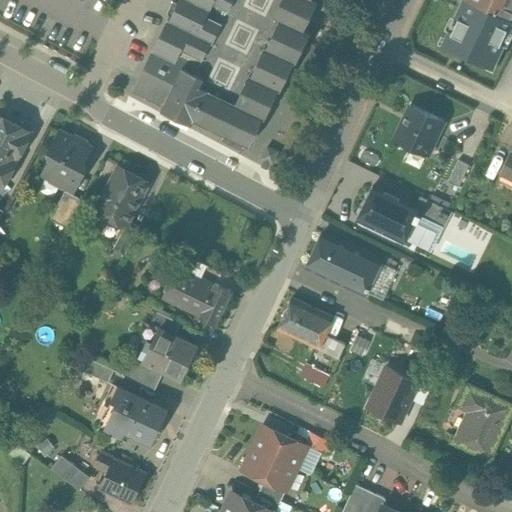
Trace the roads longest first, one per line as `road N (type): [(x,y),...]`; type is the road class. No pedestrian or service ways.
road 1 (residential): [(296,222),(0,63)]
road 2 (residential): [(227,375),(507,511)]
road 3 (unclassified): [(378,47),(296,222)]
road 4 (unclassified): [(296,222),(227,375)]
road 5 (unclassified): [(227,375),(165,511)]
road 6 (residential): [(378,47),(511,111)]
